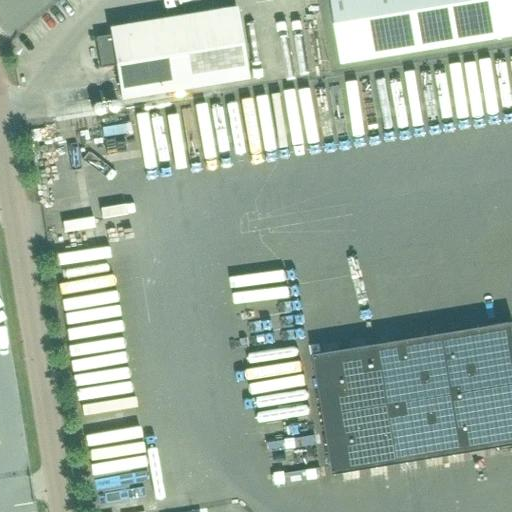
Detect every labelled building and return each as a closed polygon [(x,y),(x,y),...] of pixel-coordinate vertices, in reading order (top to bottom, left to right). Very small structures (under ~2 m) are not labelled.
[(511,0),(330,0),(341,64),(511,36),(511,0)] [(110,35),(95,38),(100,68),(115,65),(121,100),(247,79),(235,7),(109,28),(110,35)] [(315,61),(294,64),(296,83),(318,80),(315,61)] [(173,132),(173,122),(140,123),(140,133),(173,132)] [(511,321),(316,354),(334,474),(511,444),(511,321)]
